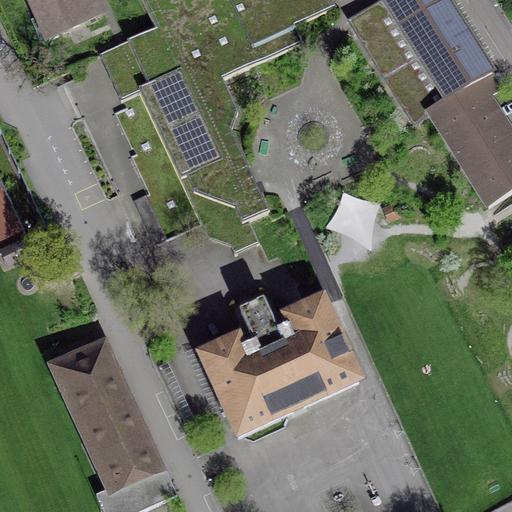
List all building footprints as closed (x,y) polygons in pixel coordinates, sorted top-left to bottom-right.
[(22,0),(43,45),(108,16),(100,0),(22,0)] [(163,0),(145,8),(158,37),(102,60),(126,113),(115,118),(134,161),(171,242),(235,210),(242,226),(270,215),(232,134),(239,119),(225,85),(301,50),(294,32),(336,11),(331,0),(163,0)] [(379,0),(443,107),(493,77),(446,0),(379,0)] [(502,93),(493,77),(443,107),(424,118),(481,213),(511,195),(511,132),(492,99),(502,93)] [(240,332),(197,352),(236,439),(363,382),(323,295),(279,315),(284,326),(277,329),(264,301),(240,312),(253,340),(246,344),(240,332)] [(146,511),(176,499),(106,342),(49,367),(105,494),(97,498),(103,511),(146,511)]
